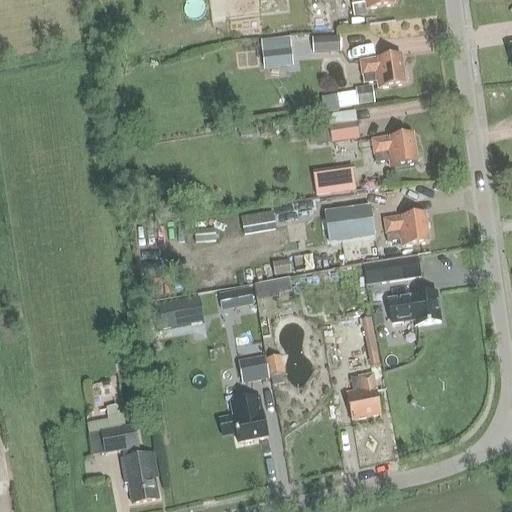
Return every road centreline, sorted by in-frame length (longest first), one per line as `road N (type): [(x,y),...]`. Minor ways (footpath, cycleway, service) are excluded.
road 1 (unclassified): [(511,409),(452,0)]
road 2 (unclassified): [(264,511),(511,445)]
